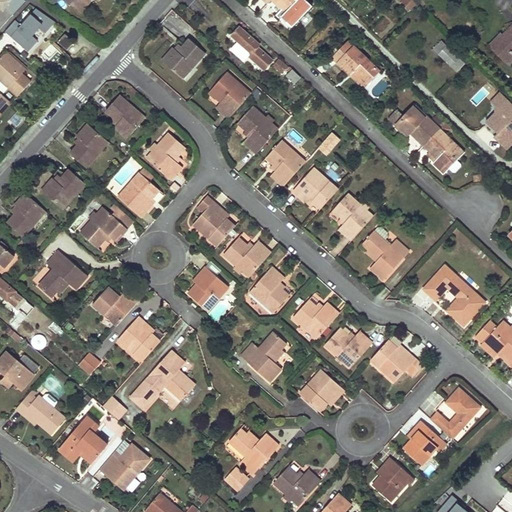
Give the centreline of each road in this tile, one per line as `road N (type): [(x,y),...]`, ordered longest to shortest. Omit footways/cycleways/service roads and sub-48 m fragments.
road 1 (residential): [(230,0),(511,259)]
road 2 (residential): [(215,172),(363,304),(418,325),(454,358)]
road 3 (residential): [(113,58),(0,180)]
road 4 (residential): [(113,58),(191,124),(215,172)]
